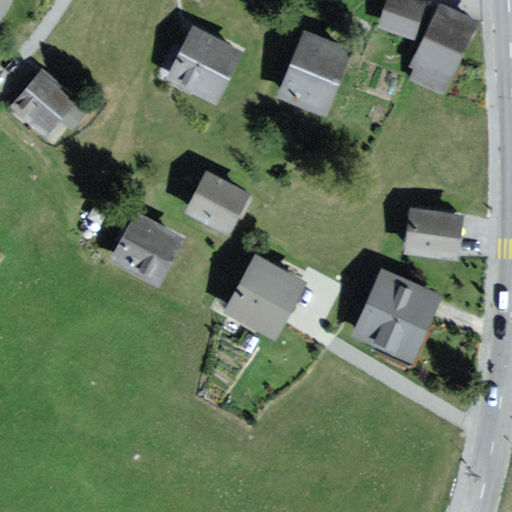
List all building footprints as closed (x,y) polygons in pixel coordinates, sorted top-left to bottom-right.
[(24,0),(0,0),(0,32),(6,36),(24,0)] [(423,7),(400,0),(393,0),(385,24),(414,34),(423,7)] [(474,25),(441,10),(409,79),(442,94),(474,25)] [(245,54),(197,29),(172,79),(220,103),(245,54)] [(346,52),(308,37),(285,93),(324,108),(346,52)] [(86,104),(48,71),(18,107),(56,139),(86,104)] [(263,192),(216,167),(193,209),(240,235),(263,192)] [(477,215),(422,206),(415,251),(470,260),(477,215)] [(195,238),(143,210),(117,258),(169,286),(195,238)] [(318,280),(265,251),(232,310),(286,339),(318,280)] [(438,297),(384,273),(358,329),(412,354),(438,297)]
